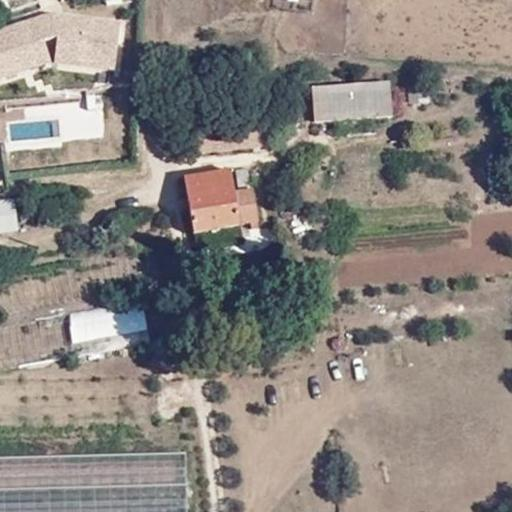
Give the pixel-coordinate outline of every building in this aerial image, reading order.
[(0,0),(0,10),(35,0),(0,0)] [(286,12),(287,26),(317,26),(317,11),(286,12)] [(120,70),(120,16),(40,16),(0,27),(0,82),(40,71),(120,70)] [(389,81),(315,96),(320,125),(395,112),(389,81)] [(264,126),(200,134),(202,156),(216,155),(217,162),(241,160),(240,151),(247,149),(246,139),(266,138),(264,126)] [(236,188),(252,186),(249,167),(233,170),(236,188)] [(251,245),(252,212),(234,213),(234,190),(191,191),(188,244),(234,244),(251,245)] [(7,214),(0,214),(0,242),(11,240),(7,214)] [(188,244),(188,259),(232,259),(234,244),(188,244)] [(145,304),(69,310),(72,351),(148,345),(145,304)] [(0,511),(171,511),(171,474),(0,477),(0,511)]
